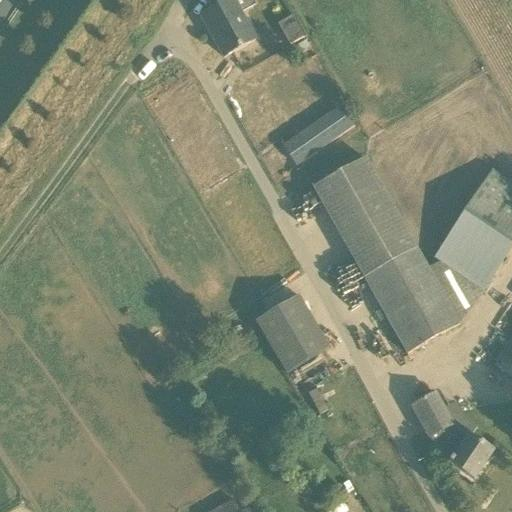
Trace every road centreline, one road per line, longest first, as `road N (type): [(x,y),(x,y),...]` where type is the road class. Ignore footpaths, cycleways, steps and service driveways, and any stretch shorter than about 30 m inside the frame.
road 1 (track): [(442,511),(226,96),(180,36)]
road 2 (track): [(0,254),(148,52),(180,36)]
